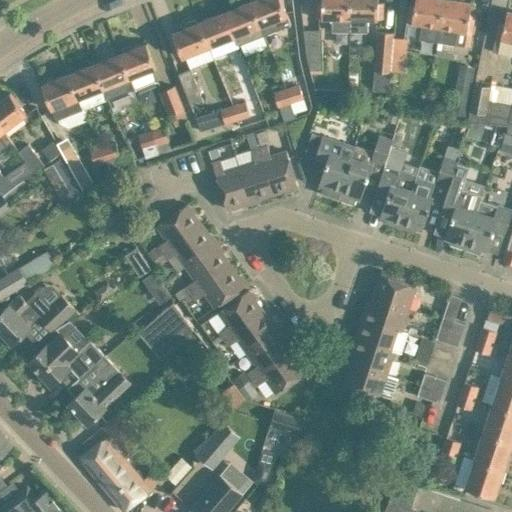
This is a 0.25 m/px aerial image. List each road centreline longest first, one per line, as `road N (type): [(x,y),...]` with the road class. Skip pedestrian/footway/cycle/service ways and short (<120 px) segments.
road 1 (residential): [(359,242),(284,217),(259,225),(255,254),(300,315),(337,307)]
road 2 (residential): [(359,242),(511,292)]
road 3 (residential): [(102,511),(0,403)]
